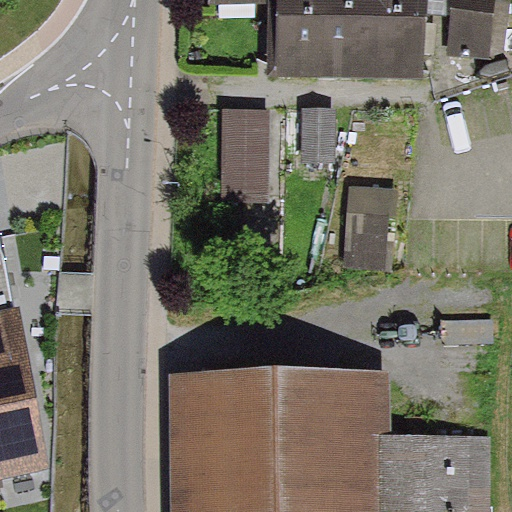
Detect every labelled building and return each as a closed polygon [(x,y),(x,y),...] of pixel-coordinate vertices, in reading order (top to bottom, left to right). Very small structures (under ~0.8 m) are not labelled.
[(219,0),(275,2),(273,73),(423,79),(426,0),(219,0)] [(331,113),(304,114),(304,164),(332,164),(331,113)] [(267,115),(223,115),(222,203),(266,204),(267,115)] [(396,194),(353,191),(348,268),(390,271),(396,194)] [(0,241),(0,491),(55,480),(21,311),(15,312),(1,242),(0,241)] [(394,381),(175,384),(176,511),(484,511),(483,443),(395,444),(394,381)]
